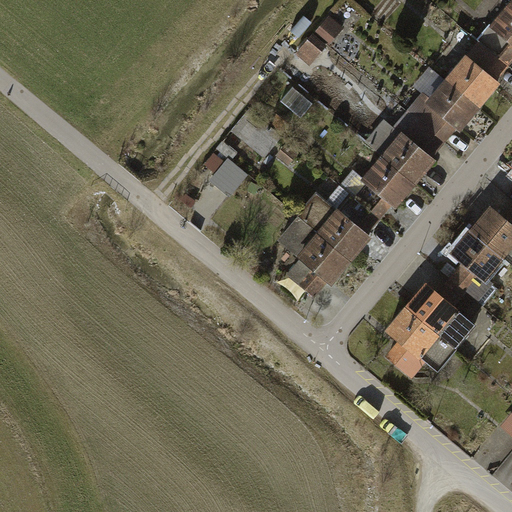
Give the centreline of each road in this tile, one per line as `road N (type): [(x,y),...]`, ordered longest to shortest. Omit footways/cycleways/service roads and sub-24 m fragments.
road 1 (unclassified): [(0,80),(323,349)]
road 2 (residential): [(323,349),(511,126)]
road 3 (residential): [(323,349),(509,511)]
